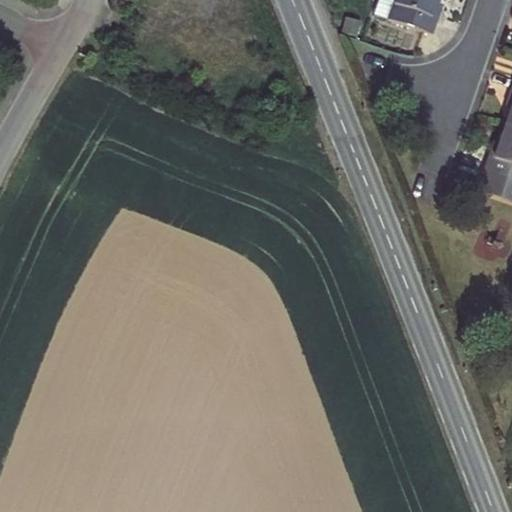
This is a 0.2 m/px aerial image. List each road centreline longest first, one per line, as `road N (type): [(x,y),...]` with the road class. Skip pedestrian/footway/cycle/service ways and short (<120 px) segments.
road 1 (secondary): [(493,511),(292,0)]
road 2 (residential): [(449,132),(493,0)]
road 3 (tertiary): [(60,50),(0,157)]
